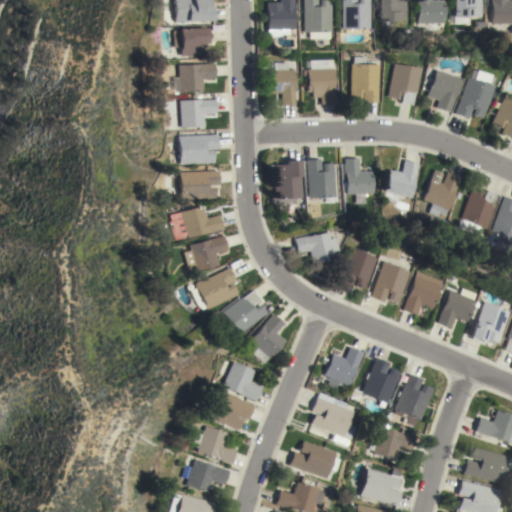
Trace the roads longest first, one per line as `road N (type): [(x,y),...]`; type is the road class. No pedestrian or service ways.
road 1 (residential): [(511,386),(320,308),(274,276),(249,224),(241,0)]
road 2 (residential): [(511,173),(432,139),(379,131),(242,133)]
road 3 (residential): [(241,511),(320,308)]
road 4 (residential): [(419,511),(466,367)]
